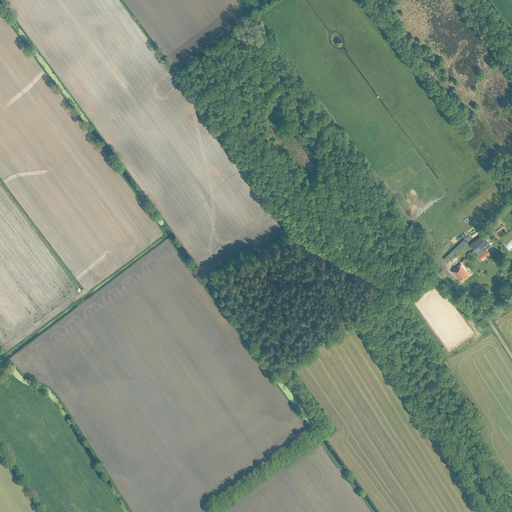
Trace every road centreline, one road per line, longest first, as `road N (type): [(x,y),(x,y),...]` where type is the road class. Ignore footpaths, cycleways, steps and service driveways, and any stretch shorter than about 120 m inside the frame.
road 1 (track): [(494,330),(474,327),(440,282),(406,296),(287,237)]
road 2 (track): [(511,358),(439,255)]
